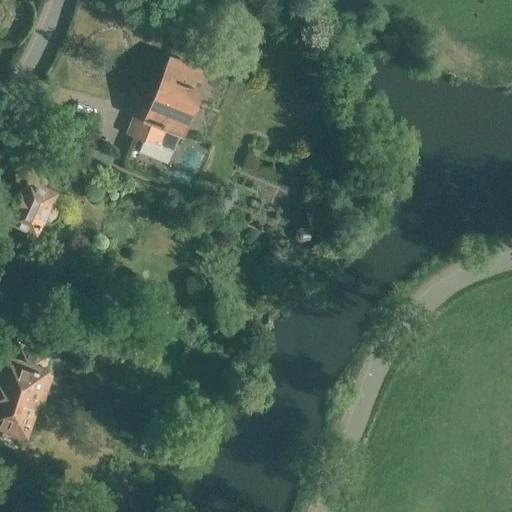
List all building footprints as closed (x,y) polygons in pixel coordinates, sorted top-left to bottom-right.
[(145,138),(141,149),(169,160),(174,151),(181,134),(183,135),(209,70),(171,54),(149,108),(139,104),(128,131),(145,138)] [(106,141),(91,135),(84,154),(111,166),(116,151),(104,146),(106,141)] [(8,217),(38,231),(58,190),(28,176),(8,217)] [(73,286),(88,292),(94,275),(79,270),(73,286)] [(16,391),(43,400),(53,370),(51,369),(52,365),(47,363),(51,351),(12,338),(8,350),(0,372),(0,380),(17,386),(16,391)] [(17,386),(0,380),(0,422),(5,425),(4,430),(22,436),(24,431),(29,433),(39,403),(42,404),(43,400),(16,391),(17,386)] [(11,492),(10,506),(38,507),(38,493),(11,492)]
